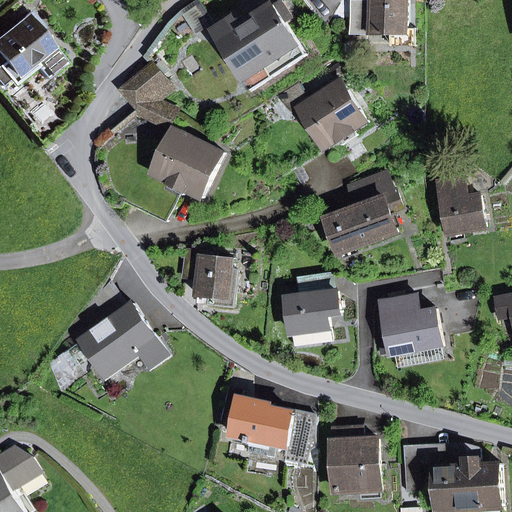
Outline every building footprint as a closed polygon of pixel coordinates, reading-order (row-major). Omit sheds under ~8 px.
[(284,0),(276,6),(288,24),(296,19),(284,0)] [(393,35),(411,35),(411,29),(410,0),(378,0),(379,0),(373,0),(373,5),(353,4),(352,35),(393,35)] [(282,55),(290,67),(308,55),(288,24),(276,6),(243,27),(237,18),(216,32),(246,78),(265,66),(282,55)] [(31,60),(46,47),(36,34),(43,28),(31,14),(0,38),(0,84),(1,86),(15,75),(20,81),(36,67),(31,60)] [(393,47),(418,47),(417,29),(411,29),(411,35),(393,35),(393,47)] [(31,60),(36,67),(47,79),(66,63),(50,43),(46,47),(31,60)] [(273,78),(290,67),(282,55),(265,66),(273,78)] [(155,64),(125,88),(140,106),(170,82),(155,64)] [(288,89),(305,115),(322,140),(328,150),(342,141),(357,131),(370,122),(343,80),(310,101),(298,82),(288,89)] [(300,119),(305,115),(288,89),(277,96),(300,119)] [(322,140),(305,115),(300,119),(280,132),(296,157),(322,140)] [(169,188),(172,189),(182,194),(185,196),(188,190),(205,199),(227,154),(176,129),(154,174),(172,183),(169,188)] [(357,131),(342,141),(345,146),(360,136),(357,131)] [(301,165),(302,167),(328,150),(322,140),(296,157),(301,165)] [(161,213),(172,189),(169,188),(172,183),(154,174),(141,168),(128,196),(161,213)] [(387,194),(395,191),(389,173),(381,176),(387,194)] [(329,219),(342,254),(400,232),(392,212),(390,205),(402,201),(398,190),(395,191),(387,194),(381,176),(352,187),(360,208),(329,219)] [(442,183),(451,234),(488,227),(483,196),(470,198),(466,178),(442,183)] [(128,196),(125,202),(168,222),(182,194),(172,189),(161,213),(128,196)] [(392,212),(404,208),(402,201),(390,205),(392,212)] [(204,256),(205,257),(206,252),(189,250),(186,278),(201,280),(204,256)] [(235,270),(236,260),(205,257),(204,256),(201,280),(200,296),(212,297),(212,304),(236,307),(240,271),(235,270)] [(331,315),(344,313),(343,311),(340,292),(335,293),(333,276),(302,280),(304,297),(290,299),(296,347),(334,341),(331,315)] [(96,332),(129,308),(110,282),(88,305),(91,309),(84,315),(96,332)] [(384,303),(393,356),(397,355),(444,347),(446,346),(439,309),(423,312),(420,296),(384,303)] [(511,296),(498,299),(502,318),(511,315),(511,296)] [(129,308),(96,332),(83,341),(83,342),(94,357),(108,377),(142,353),(152,368),(171,354),(135,304),(129,308)] [(79,368),(94,357),(83,342),(69,351),(70,352),(72,355),(76,361),(79,368)] [(399,367),(446,359),(444,347),(397,355),(399,367)] [(51,364),(64,392),(72,390),(78,384),(80,379),(79,368),(76,361),(72,355),(70,352),(69,351),(51,364)] [(289,446),(291,439),(297,414),(275,409),(275,406),(241,399),(234,435),(249,438),(248,443),(252,444),(253,439),(289,446)] [(318,447),(319,419),(297,414),(291,439),(311,443),(311,445),(318,447)] [(364,491),(364,484),(383,483),(381,439),(366,440),(365,428),(335,430),(339,492),(364,491)] [(311,443),(291,439),(289,446),(286,460),(307,465),(311,443)] [(468,466),(466,448),(459,444),(405,447),(406,457),(437,455),(438,468),(468,466)] [(0,458),(0,465),(4,471),(0,473),(0,511),(28,511),(15,490),(44,473),(35,458),(18,448),(0,458)] [(438,492),(438,468),(437,455),(406,457),(408,493),(438,492)] [(468,466),(438,468),(438,492),(439,511),(450,511),(481,510),(481,511),(506,511),(504,464),(487,465),(487,458),(468,459),(468,466)] [(383,490),(383,483),(364,484),(364,491),(364,500),(384,499),(383,490)]
